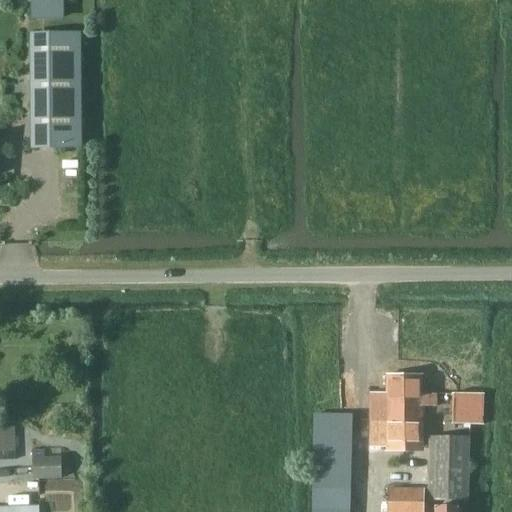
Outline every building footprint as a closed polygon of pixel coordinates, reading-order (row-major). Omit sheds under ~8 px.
[(60,0),(33,0),(34,19),(61,19),(60,0)] [(78,39),(33,39),(34,148),(79,148),(78,39)] [(369,428),(369,450),(422,451),(422,430),(422,408),(436,408),(436,396),(428,395),(422,395),(422,376),(385,376),(385,418),(369,418),(369,428)] [(453,394),(453,425),(481,425),(482,395),(453,394)] [(313,415),(312,509),(351,510),(352,415),(313,415)] [(467,503),(468,438),(429,437),(427,502),(467,503)] [(37,482),(61,482),(61,462),(37,463),(37,482)] [(423,511),(424,490),(388,489),(387,511),(423,511)]
